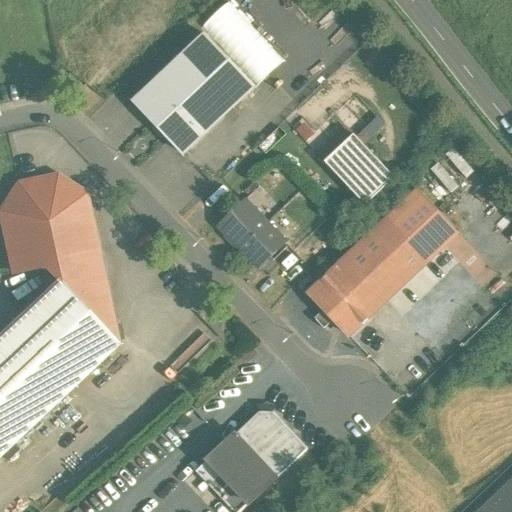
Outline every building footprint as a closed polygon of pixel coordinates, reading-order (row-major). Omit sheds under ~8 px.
[(204,34),(133,101),(184,155),(255,88),(204,34)] [(394,178),(354,135),(325,162),(365,205),(394,178)] [(56,176),(18,184),(0,211),(0,216),(12,273),(43,267),(56,280),(118,345),(118,344),(85,194),(56,176)] [(286,242),(246,201),(218,227),(258,269),(286,242)] [(444,248),(403,204),(388,218),(429,262),(444,248)] [(388,218),(308,293),(324,310),(334,320),(350,337),(429,262),(388,218)] [(56,280),(0,332),(0,455),(118,345),(56,280)] [(334,320),(324,310),(314,319),(324,329),(334,320)] [(272,413),(259,412),(208,461),(249,504),(307,450),(272,413)] [(240,511),(249,504),(208,461),(196,472),(233,511),(240,511)] [(511,511),(511,483),(481,511),(511,511)]
